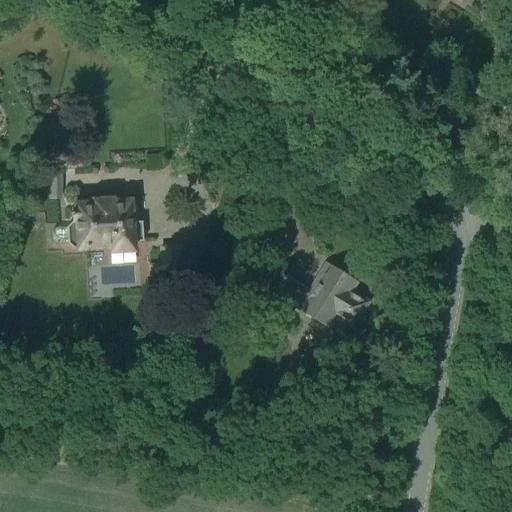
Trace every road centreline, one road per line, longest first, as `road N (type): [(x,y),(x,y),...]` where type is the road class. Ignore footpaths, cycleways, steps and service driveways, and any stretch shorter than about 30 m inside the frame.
road 1 (unclassified): [(477,203),(109,0)]
road 2 (unclassified): [(413,511),(456,250),(477,203)]
